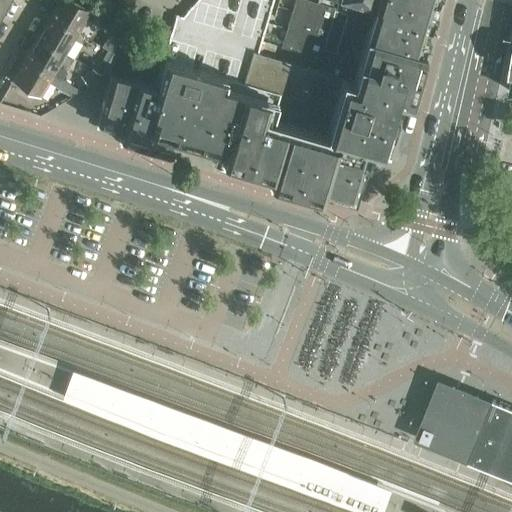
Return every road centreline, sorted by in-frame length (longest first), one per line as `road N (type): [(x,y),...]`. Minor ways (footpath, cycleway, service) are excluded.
road 1 (primary): [(0,156),(264,237),(408,302)]
road 2 (primary): [(405,261),(0,129)]
road 3 (secondary): [(437,275),(493,0)]
road 4 (secondary): [(468,0),(405,261)]
